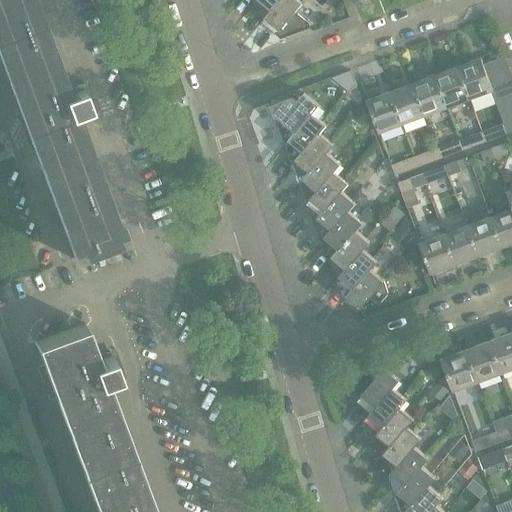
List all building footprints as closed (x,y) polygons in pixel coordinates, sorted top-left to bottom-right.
[(129,240),(121,220),(116,222),(83,133),(76,114),(91,108),(84,90),(69,95),(33,0),(0,0),(0,46),(39,151),(78,257),(74,258),(75,260),(129,240)] [(258,0),(255,3),(269,15),(270,16),(282,0),(258,0)] [(309,23),(296,12),(303,3),(299,0),(282,0),(270,16),(269,15),(262,23),(277,35),(280,31),(287,37),(308,29),(309,28),(310,28),(310,27),(310,26),(310,25),(310,24),(309,23)] [(506,57),(485,65),(489,77),(510,69),(506,57)] [(489,77),(485,65),(482,59),(459,67),(471,100),(494,92),(493,88),(489,77)] [(471,100),(459,67),(436,76),(448,108),(471,100)] [(511,74),(510,69),(489,77),(493,88),(511,81),(511,74)] [(448,108),(436,76),(414,84),(426,117),(448,108)] [(494,92),(497,100),(511,94),(511,81),(493,88),(494,92)] [(426,117),(414,84),(392,92),(404,125),(426,117)] [(404,125),(392,92),(368,101),(380,134),(404,125)] [(290,100),(289,100),(272,106),(279,125),(293,136),(293,137),(312,114),(313,115),(320,107),(304,94),(297,103),(295,101),(294,100),(293,100),(291,100),(290,100)] [(511,94),(497,100),(501,111),(511,107),(511,94)] [(511,107),(501,111),(505,123),(511,120),(511,107)] [(327,126),(313,115),(312,114),(293,137),(293,136),(286,144),(300,156),(301,156),(320,133),(321,134),(327,126)] [(487,143),(509,134),(506,124),(483,132),(487,143)] [(483,132),(460,141),(464,151),(487,143),(483,132)] [(301,156),(300,156),(293,163),(307,175),(308,176),(327,152),(328,153),(335,145),(321,134),(320,133),(301,156)] [(442,159),(464,151),(460,141),(438,149),(442,159)] [(497,159),(509,155),(505,145),(493,149),(497,159)] [(438,149),(416,157),(420,168),(442,159),(438,149)] [(493,149),(481,153),(485,164),(497,159),(493,149)] [(342,165),(328,153),(327,152),(308,176),(307,175),(300,183),(314,195),(315,196),(334,172),(335,173),(342,165)] [(416,157),(403,162),(407,172),(420,168),(416,157)] [(450,176),(462,172),(458,162),(446,166),(450,176)] [(446,166),(435,171),(438,181),(450,176),(446,166)] [(315,196),(314,195),(308,203),(321,215),(322,215),(342,192),(343,192),(349,184),(335,173),(334,172),(315,196)] [(403,194),(415,190),(411,179),(399,184),(403,194)] [(357,204),(343,192),(342,192),(322,215),(321,215),(315,223),(328,234),(329,235),(349,211),(350,212),(357,204)] [(329,235),(328,234),(322,242),(336,253),(337,254),(356,231),(357,231),(364,223),(350,212),(349,211),(329,235)] [(511,245),(511,211),(492,218),(504,248),(511,245)] [(469,227),(480,257),(504,248),(492,218),(469,227)] [(446,236),(457,266),(480,257),(469,227),(446,236)] [(371,243),(357,231),(356,231),(337,254),(336,253),(329,261),(343,273),(344,274),(363,250),(365,251),(371,243)] [(457,266),(446,236),(422,245),(433,275),(457,266)] [(336,281),(350,293),(351,293),(371,269),(372,270),(378,263),(365,251),(363,250),(344,274),(343,273),(336,281)] [(385,281),(372,270),(371,269),(351,293),(350,293),(344,300),(359,313),(367,303),(373,308),(393,301),(385,281)] [(98,361),(91,342),(85,327),(87,326),(86,323),(36,342),(36,344),(40,343),(102,511),(153,511),(105,380),(119,374),(112,356),(98,361)] [(511,333),(491,341),(503,374),(511,370),(511,333)] [(491,341),(467,350),(479,383),(503,374),(491,341)] [(455,392),(479,383),(467,350),(443,359),(455,392)] [(442,372),(425,357),(417,366),(435,381),(442,372)] [(393,389),(394,389),(401,381),(385,368),(359,400),(373,411),(374,412),(393,389)] [(450,392),(439,383),(431,392),(442,401),(450,392)] [(374,412),(373,411),(366,419),(380,431),(381,431),(400,408),(401,409),(408,401),(394,389),(393,389),(374,412)] [(415,421),(401,409),(400,408),(381,431),(380,431),(374,438),(388,450),(388,451),(408,428),(409,429),(415,421)] [(388,451),(388,450),(381,458),(395,469),(396,470),(415,447),(416,447),(422,440),(409,429),(408,428),(388,451)] [(501,442),(511,438),(511,435),(509,428),(497,432),(501,442)] [(497,432),(486,437),(489,447),(501,442),(497,432)] [(470,449),(460,440),(450,453),(460,461),(470,449)] [(430,459),(416,447),(415,447),(396,470),(395,469),(388,477),(402,489),(403,489),(422,466),(423,467),(430,459)] [(504,450),(492,454),(496,465),(508,460),(504,450)] [(478,470),(467,461),(460,469),(471,478),(478,470)] [(403,489),(402,489),(395,497),(409,508),(410,509),(429,486),(430,487),(437,479),(423,467),(422,466),(403,489)] [(444,498),(430,487),(429,486),(410,509),(409,508),(405,511),(431,511),(437,505),(438,506),(444,498)] [(488,511),(492,508),(482,500),(474,509),(478,511),(488,511)]
